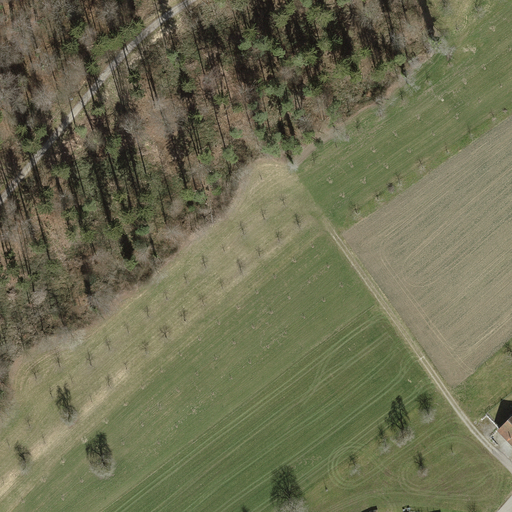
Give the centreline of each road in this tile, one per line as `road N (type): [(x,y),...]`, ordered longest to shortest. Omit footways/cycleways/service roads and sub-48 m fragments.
road 1 (track): [(323,221),(471,426),(511,469)]
road 2 (track): [(195,0),(138,38),(0,200)]
